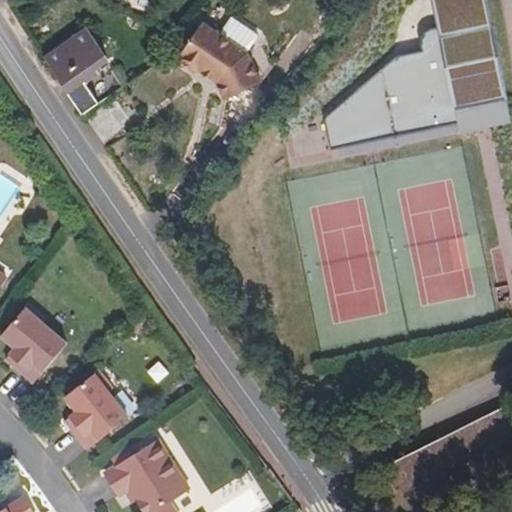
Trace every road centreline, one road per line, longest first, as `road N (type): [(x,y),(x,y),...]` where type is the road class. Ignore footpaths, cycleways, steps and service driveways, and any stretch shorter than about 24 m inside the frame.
road 1 (tertiary): [(314,485),(0,12)]
road 2 (residential): [(314,485),(511,375)]
road 3 (residential): [(73,511),(0,411)]
